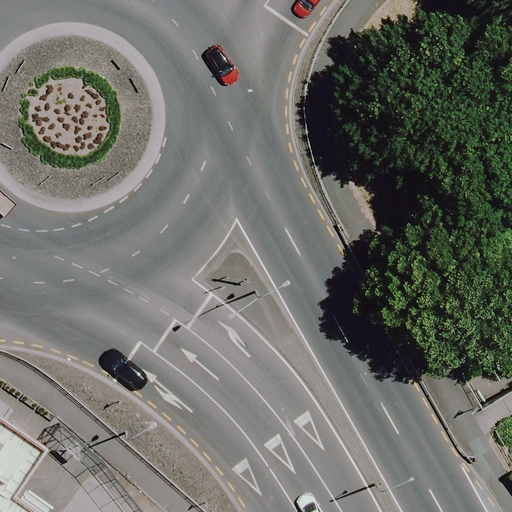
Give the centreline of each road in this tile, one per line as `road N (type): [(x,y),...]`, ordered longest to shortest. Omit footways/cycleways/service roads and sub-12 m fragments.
road 1 (trunk): [(229,136),(440,511)]
road 2 (trunk): [(302,511),(234,417),(163,344),(54,270)]
road 3 (trunk): [(229,136),(217,184),(190,225),(150,255),(103,271),(54,270)]
